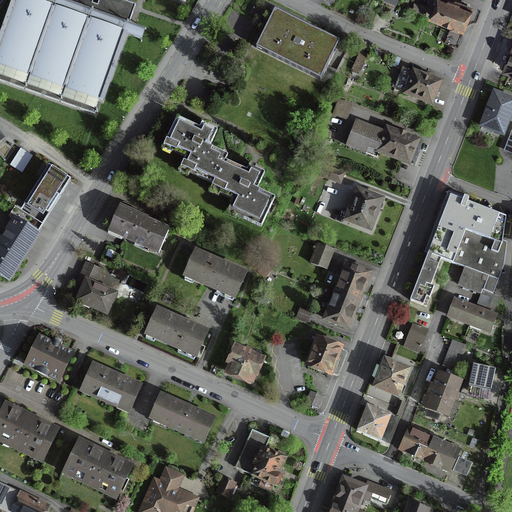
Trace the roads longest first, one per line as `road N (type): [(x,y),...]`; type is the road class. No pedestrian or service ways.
road 1 (residential): [(214,0),(42,277),(22,295)]
road 2 (residential): [(329,440),(22,295)]
road 3 (residential): [(433,175),(329,440)]
road 4 (residential): [(469,79),(288,0)]
road 5 (residential): [(477,506),(511,327)]
road 6 (residential): [(388,467),(438,336)]
